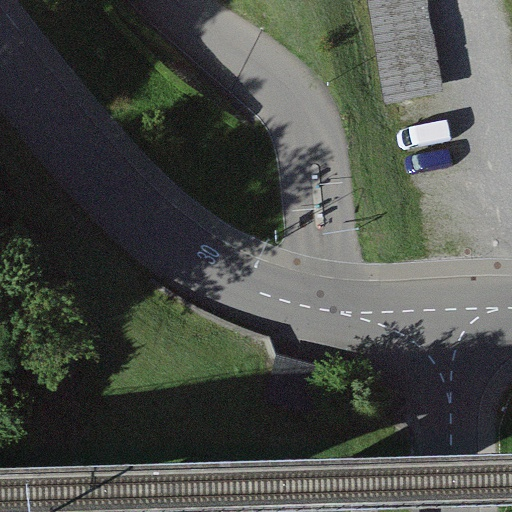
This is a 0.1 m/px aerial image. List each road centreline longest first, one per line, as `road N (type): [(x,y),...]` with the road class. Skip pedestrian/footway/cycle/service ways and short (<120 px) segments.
road 1 (residential): [(437,337),(262,293),(204,265),(95,176),(0,56)]
road 2 (unclassified): [(437,337),(451,408),(455,511)]
